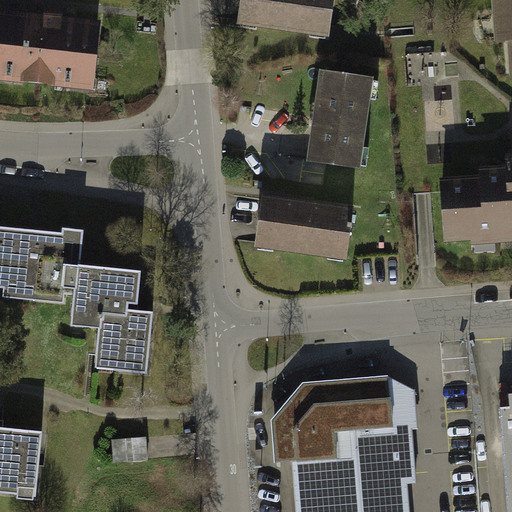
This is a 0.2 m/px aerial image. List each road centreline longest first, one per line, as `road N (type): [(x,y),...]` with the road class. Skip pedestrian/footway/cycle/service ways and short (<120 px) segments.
road 1 (residential): [(511,307),(217,327)]
road 2 (residential): [(0,149),(199,139)]
road 3 (residential): [(217,327),(199,139)]
road 4 (residential): [(231,511),(217,327)]
road 5 (residential): [(199,139),(187,0)]
